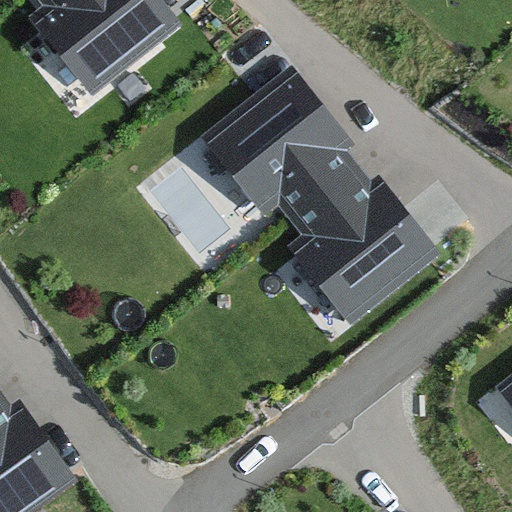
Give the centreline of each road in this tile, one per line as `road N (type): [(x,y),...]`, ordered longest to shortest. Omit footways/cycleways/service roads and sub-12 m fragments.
road 1 (residential): [(199,511),(226,477),(511,265)]
road 2 (unknown): [(153,511),(0,316)]
